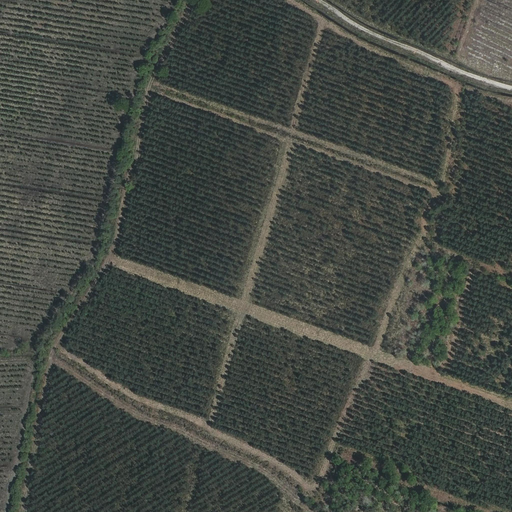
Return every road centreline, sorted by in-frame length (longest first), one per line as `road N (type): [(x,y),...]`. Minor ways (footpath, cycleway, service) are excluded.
road 1 (track): [(38,511),(70,353),(141,211),(208,0)]
road 2 (track): [(322,0),(467,75),(511,83)]
